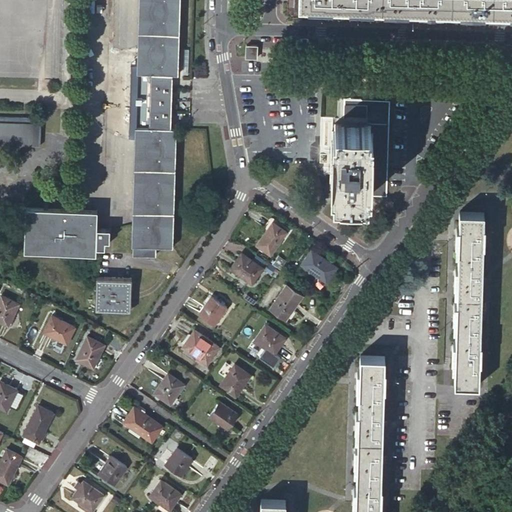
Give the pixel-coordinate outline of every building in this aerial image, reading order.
[(139,0),(137,72),(141,72),(172,73),(178,73),(180,0),(139,0)] [(294,0),(295,12),(382,15),(382,10),(316,8),(299,7),(299,0),(294,0)] [(316,8),(382,10),(382,9),(511,13),(511,0),(299,0),(299,7),(316,8)] [(257,48),(258,45),(250,44),(247,44),(246,54),(246,57),(257,58),(257,48)] [(140,126),(171,126),(171,100),(172,73),(141,72),(140,126)] [(387,196),(390,100),(345,99),(344,123),(336,122),(335,130),(333,130),(331,187),(334,187),(333,194),(387,196)] [(0,115),(0,145),(42,147),(42,117),(0,115)] [(171,126),(140,126),(135,126),(132,245),(134,245),(134,254),(157,255),(157,246),(173,246),(177,127),(171,126)] [(98,226),(98,208),(27,206),(26,250),(98,252),(98,245),(106,246),(106,239),(110,239),(110,227),(98,226)] [(483,236),(484,212),(460,211),(455,383),(479,383),(479,359),(484,360),(484,353),(480,353),(481,318),(485,318),(485,312),(481,311),(482,283),(486,283),(486,277),(482,277),(483,242),(488,242),(488,236),(483,236)] [(271,253),(287,231),(272,221),(257,244),(271,253)] [(327,281),(337,266),(312,249),(301,264),(327,281)] [(250,281),(261,266),(260,265),(248,257),(241,252),(230,267),(250,281)] [(252,252),(248,257),(260,265),(264,260),(252,252)] [(286,261),(279,256),(274,263),(281,268),(286,261)] [(131,310),(131,278),(96,277),(96,309),(131,310)] [(303,287),(292,280),(289,285),(300,292),(303,287)] [(286,319),(303,294),(300,292),(289,285),(287,283),(270,308),(286,319)] [(404,291),(393,284),(387,293),(398,300),(404,291)] [(0,320),(9,325),(20,303),(2,294),(0,298),(0,320)] [(214,324),(227,306),(211,295),(198,313),(214,324)] [(67,342),(76,324),(53,312),(44,330),(67,342)] [(275,353),(286,337),(266,323),(255,339),(275,353)] [(207,363),(219,346),(194,329),(182,346),(207,363)] [(94,367),(106,344),(88,335),(76,358),(94,367)] [(384,379),(385,355),(361,354),(356,511),(380,511),(380,503),(385,503),(385,496),(380,496),(382,462),(386,462),(386,456),(382,455),(383,427),(387,427),(387,421),(383,421),(384,386),(388,386),(389,379),(384,379)] [(237,395),(251,374),(235,363),(220,383),(237,395)] [(171,403),(184,383),(168,372),(154,392),(171,403)] [(9,405),(16,390),(17,389),(0,380),(0,406),(7,410),(9,405)] [(23,394),(16,390),(9,405),(16,408),(23,394)] [(228,427),(237,413),(219,400),(210,415),(228,427)] [(39,441),(54,412),(39,404),(24,433),(39,441)] [(152,440),(162,424),(144,412),(146,409),(142,407),(140,409),(134,405),(124,421),(152,440)] [(0,479),(9,484),(23,455),(7,447),(0,461),(0,479)] [(182,475),(193,458),(177,447),(166,464),(182,475)] [(115,483),(127,466),(111,455),(99,472),(115,483)] [(171,509),(182,493),(161,479),(150,495),(171,509)] [(93,510),(104,494),(83,480),(82,482),(79,481),(76,487),(78,488),(72,496),(93,510)] [(285,511),(285,499),(261,498),(260,511),(285,511)]
